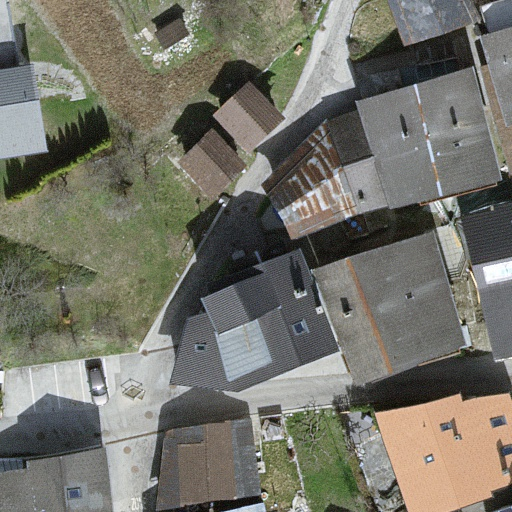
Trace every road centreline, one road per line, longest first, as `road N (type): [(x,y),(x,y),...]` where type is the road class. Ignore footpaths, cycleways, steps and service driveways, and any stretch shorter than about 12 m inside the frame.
road 1 (residential): [(511,387),(208,412),(121,443)]
road 2 (residential): [(121,443),(0,440)]
